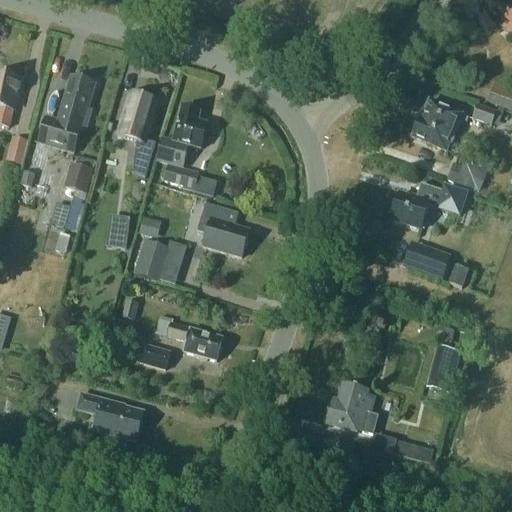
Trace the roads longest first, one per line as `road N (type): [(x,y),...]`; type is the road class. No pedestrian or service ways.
road 1 (tertiary): [(219,511),(309,247),(313,163),(302,131)]
road 2 (tertiary): [(302,131),(269,92),(237,72),(10,0)]
road 3 (tertiary): [(302,131),(379,71),(435,0)]
